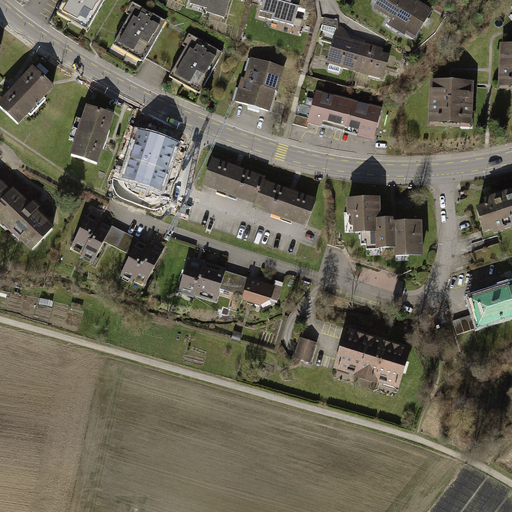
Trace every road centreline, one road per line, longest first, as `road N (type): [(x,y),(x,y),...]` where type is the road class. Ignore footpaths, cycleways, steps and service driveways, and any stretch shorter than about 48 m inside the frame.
road 1 (track): [(511,483),(386,429),(0,320)]
road 2 (tertiary): [(443,170),(341,166),(246,142),(94,74),(0,6)]
road 3 (residential): [(443,170),(449,250),(433,295),(418,304),(205,246),(118,210)]
